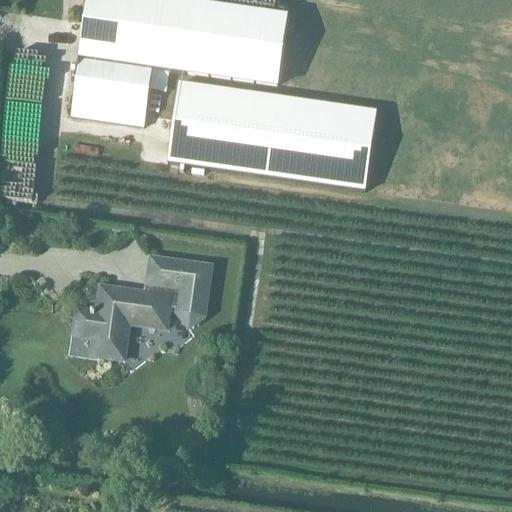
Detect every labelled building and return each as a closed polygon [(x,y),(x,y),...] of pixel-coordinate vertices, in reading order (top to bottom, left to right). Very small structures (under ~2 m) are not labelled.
[(155,0),(87,0),(72,106),(147,117),(150,93),(166,95),(168,75),(280,90),(287,38),(188,25),(191,5),(155,0)] [(23,15),(21,24),(44,28),(46,19),(23,15)] [(15,17),(0,16),(0,45),(14,45),(15,17)] [(24,75),(10,75),(11,95),(18,95),(19,108),(62,106),(59,44),(22,46),(24,75)] [(180,86),(168,166),(366,194),(378,114),(180,86)] [(91,357),(124,361),(128,326),(141,328),(167,331),(169,306),(179,308),(179,315),(189,330),(204,319),(211,269),(152,260),(147,296),(101,290),(98,315),(78,313),(75,337),(94,339),(91,357)]
